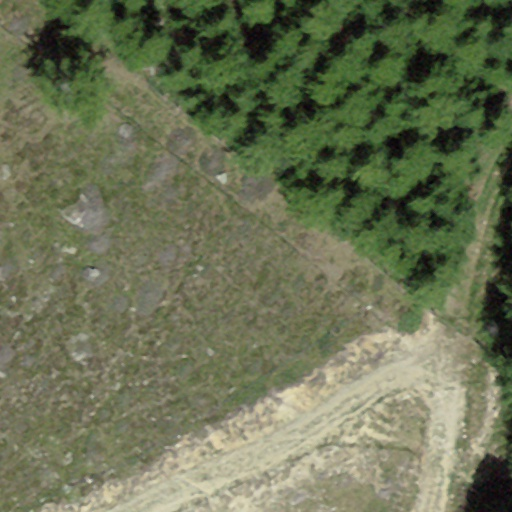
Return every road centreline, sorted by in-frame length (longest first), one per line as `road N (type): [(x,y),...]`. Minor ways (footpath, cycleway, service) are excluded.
road 1 (track): [(131,511),(455,343)]
road 2 (track): [(511,145),(481,219),(455,343)]
road 3 (track): [(455,343),(429,511)]
